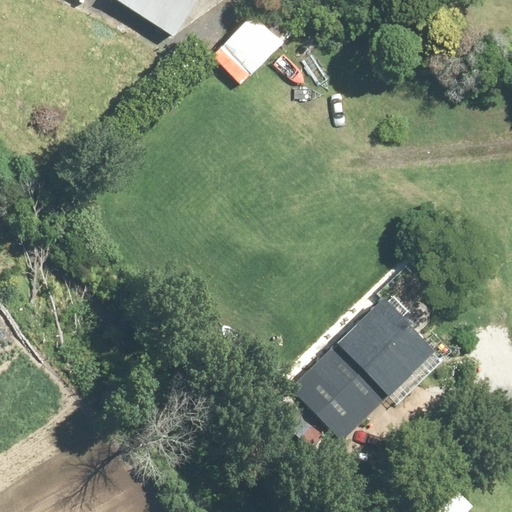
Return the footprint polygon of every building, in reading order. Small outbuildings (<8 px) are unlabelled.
[(113,0),(168,38),(218,14),(227,0),(113,0)] [(206,36),(78,157),(274,366),(402,245),(206,36)] [(419,276),(392,279),(395,305),(422,302),(419,276)] [(338,346),(390,399),(437,353),(385,300),(338,346)] [(378,411),(326,358),(272,411),(324,464),(378,411)]
